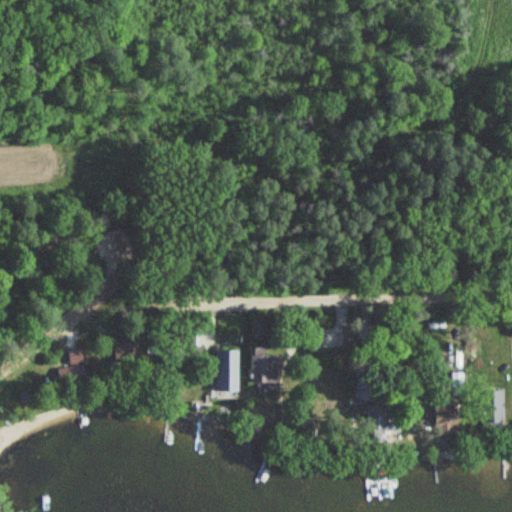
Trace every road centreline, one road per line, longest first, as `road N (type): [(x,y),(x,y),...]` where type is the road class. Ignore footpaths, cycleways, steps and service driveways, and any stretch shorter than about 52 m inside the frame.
road 1 (residential): [(213,302),(511,295)]
road 2 (residential): [(0,368),(108,287),(116,243)]
